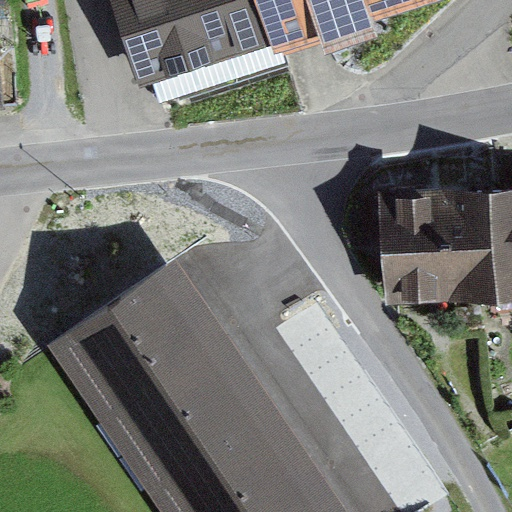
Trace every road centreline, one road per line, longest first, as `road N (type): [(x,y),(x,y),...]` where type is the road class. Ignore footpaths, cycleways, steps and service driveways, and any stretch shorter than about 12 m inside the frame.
road 1 (unclassified): [(488,511),(345,289),(277,170),(274,146)]
road 2 (tertiary): [(0,175),(274,146)]
road 3 (unclassified): [(386,132),(382,105),(498,0)]
road 4 (track): [(93,0),(132,162)]
road 5 (tertiary): [(386,132),(511,108)]
